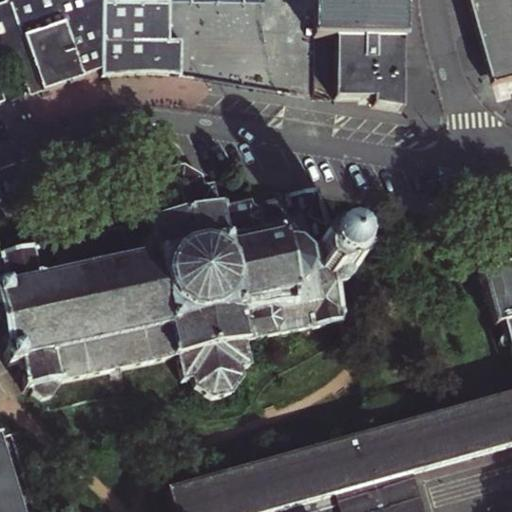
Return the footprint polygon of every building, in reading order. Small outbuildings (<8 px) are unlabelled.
[(0,104),(1,104),(0,99),(0,71),(15,66),(29,61),(40,95),(83,81),(82,77),(91,74),(100,71),(101,3),(100,0),(13,0),(0,5),(0,3),(0,104)] [(100,0),(101,3),(100,71),(100,78),(125,76),(147,74),(179,76),(179,44),(167,42),(167,5),(147,5),(146,0),(312,0),(311,41),(333,41),(331,102),(352,102),(371,102),(371,109),(400,112),(403,17),(402,0),(100,0)] [(511,0),(471,0),(488,54),(485,55),(493,83),(511,77),(511,0)] [(29,61),(15,66),(26,95),(28,99),(40,95),(29,61)] [(8,369),(18,367),(25,393),(28,393),(28,395),(29,395),(30,397),(42,403),(49,401),(55,391),(54,388),(59,387),(60,385),(110,375),(111,381),(123,378),(121,372),(176,361),(181,383),(192,381),(195,393),(212,402),(229,398),(240,382),(237,371),(248,369),(243,346),(277,338),(276,337),(313,328),(314,330),(344,323),(335,285),(346,282),(349,274),(354,273),(354,272),(355,265),(359,265),(353,240),(350,240),(345,237),(345,234),(340,235),(335,228),(323,231),(315,194),(283,201),(283,202),(246,209),(246,208),(214,214),(209,189),(199,192),(197,183),(180,172),(171,174),(161,177),(151,192),(153,202),(142,204),(147,228),(93,241),(92,234),(79,237),(81,244),(30,255),(30,253),(26,254),(25,250),(15,244),(7,246),(1,256),(2,259),(0,259),(0,281),(1,288),(0,287),(0,319),(1,319),(5,337),(2,338),(6,351),(3,356),(5,365),(7,364),(8,369)] [(511,397),(362,440),(162,496),(166,511),(286,511),(334,498),(356,492),(361,511),(404,511),(394,481),(415,475),(511,446),(511,270),(501,274),(500,271),(476,278),(491,331),(501,328),(511,366),(511,397)] [(19,511),(0,446),(0,511),(19,511)] [(361,511),(356,492),(334,498),(338,511),(425,511),(415,475),(394,481),(404,511),(361,511)]
